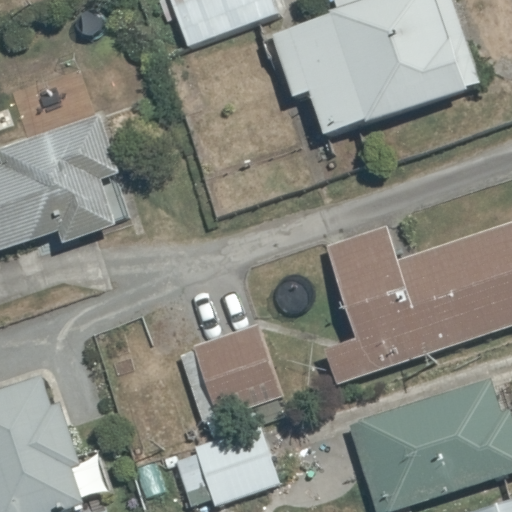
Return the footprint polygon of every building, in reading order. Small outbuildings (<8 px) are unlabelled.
[(285,15),(279,0),(177,0),(194,47),(285,15)] [(378,125),(379,129),(477,96),(475,90),(486,86),(456,0),(341,0),(348,18),(281,40),(302,102),(320,96),(335,140),(378,125)] [(0,256),(67,233),(72,248),(125,230),(109,185),(129,178),(109,121),(7,157),(10,168),(0,171),(0,256)] [(511,335),(511,228),(404,263),(394,232),(334,251),(365,344),(333,354),(344,389),(511,335)] [(289,400),(264,330),(185,357),(209,428),(289,400)] [(0,511),(82,511),(90,510),(78,473),(89,470),(68,405),(57,408),(49,382),(0,397),(0,511)] [(356,429),(382,511),(406,511),(511,478),(511,415),(510,416),(499,383),(356,429)] [(268,428),(200,450),(202,455),(182,461),(198,510),(218,504),(220,511),(288,490),(268,428)]
